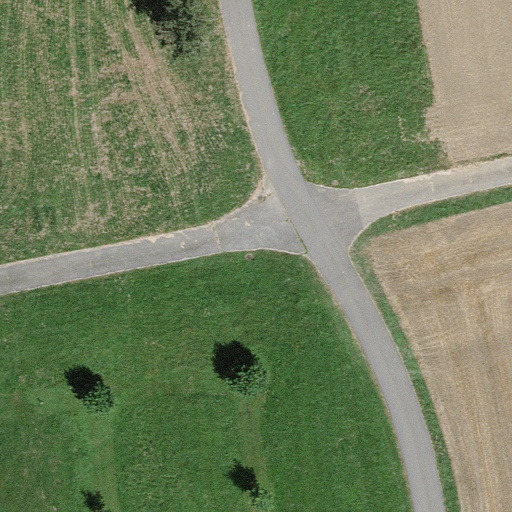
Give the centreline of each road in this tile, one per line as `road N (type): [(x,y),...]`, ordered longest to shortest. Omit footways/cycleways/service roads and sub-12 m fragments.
road 1 (unclassified): [(434,511),(370,345),(269,142),(235,0)]
road 2 (track): [(0,276),(511,167)]
